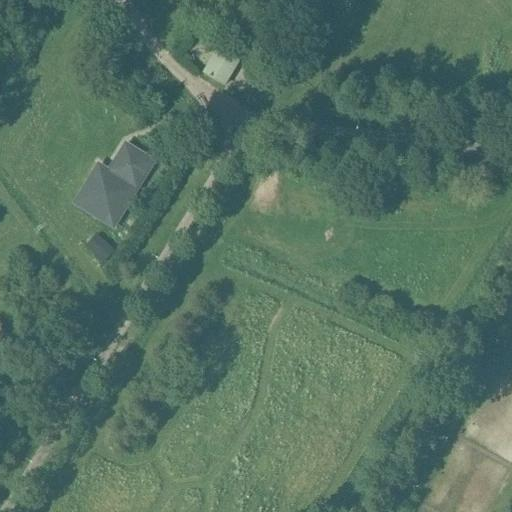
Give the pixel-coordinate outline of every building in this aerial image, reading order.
[(269,0),(263,0),(260,6),(281,19),(284,15),(286,10),(269,0)] [(260,6),(255,14),(261,18),(276,27),(281,19),(260,6)] [(220,52),(205,75),(224,87),(238,63),(220,52)] [(99,167),(75,205),(113,229),(114,230),(154,163),(125,146),(117,160),(118,161),(114,168),(117,170),(113,176),(99,168),(100,167),(99,167)] [(97,236),(86,248),(104,264),(115,252),(97,236)]
